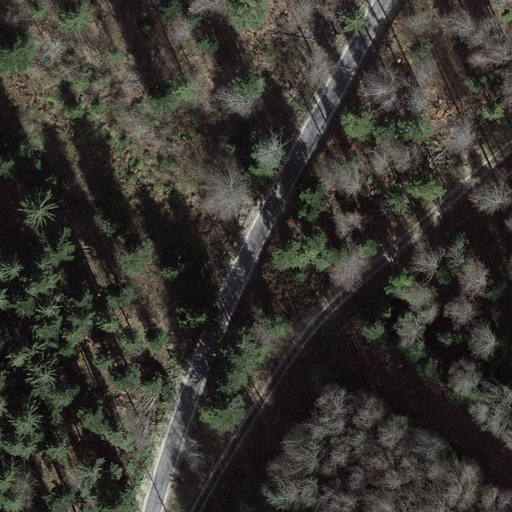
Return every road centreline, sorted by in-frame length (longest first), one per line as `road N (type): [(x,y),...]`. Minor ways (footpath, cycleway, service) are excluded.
road 1 (unclassified): [(152,511),(219,322),(384,0)]
road 2 (track): [(187,511),(288,355),(331,304),(511,144)]
